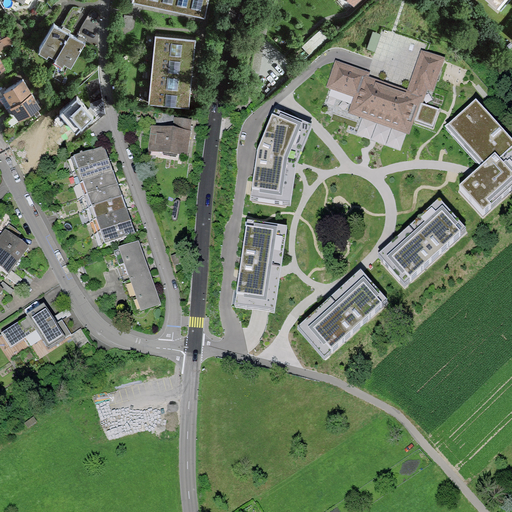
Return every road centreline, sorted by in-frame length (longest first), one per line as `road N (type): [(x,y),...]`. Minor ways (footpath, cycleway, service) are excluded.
road 1 (residential): [(106,0),(103,59),(113,120),(175,296),(174,351)]
road 2 (tertiary): [(242,0),(209,178),(194,355)]
road 3 (track): [(220,348),(357,390),(413,425),(488,511)]
road 4 (residential): [(0,150),(100,332),(174,351)]
road 5 (tertiary): [(194,355),(190,511)]
